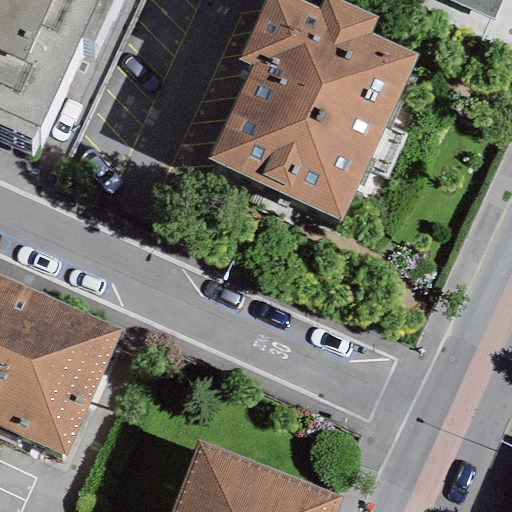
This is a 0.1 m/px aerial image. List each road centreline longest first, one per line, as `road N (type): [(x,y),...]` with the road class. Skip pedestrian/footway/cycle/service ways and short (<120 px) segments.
road 1 (residential): [(454,425),(0,221)]
road 2 (secondary): [(511,304),(454,425)]
